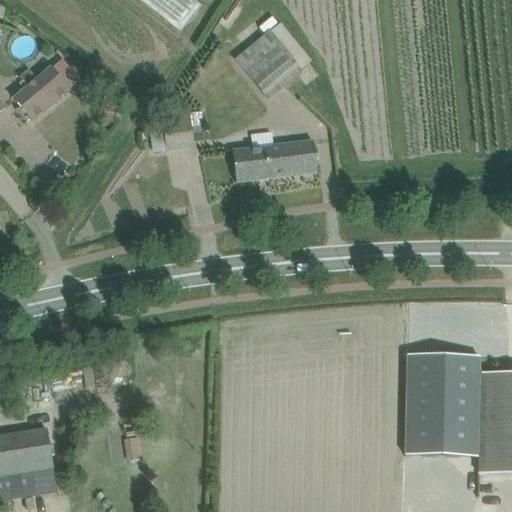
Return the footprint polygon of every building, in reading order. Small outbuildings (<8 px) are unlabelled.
[(148,0),(185,26),(203,0),(148,0)] [(246,76),(245,76),(266,102),(301,74),(270,35),(236,63),(246,76)] [(20,109),(17,111),(17,110),(16,111),(26,125),(28,123),(27,123),(29,121),(32,123),(68,92),(48,68),(35,79),(27,70),(18,78),(28,89),(13,102),(20,109)] [(103,105),(99,120),(114,124),(118,109),(103,105)] [(161,112),(165,152),(192,150),(192,144),(204,142),(200,114),(188,115),(187,110),(161,112)] [(232,153),(235,184),(317,174),(313,143),(232,153)] [(478,476),(511,477),(511,375),(480,375),(478,476)] [(0,511),(0,502),(56,494),(46,431),(0,438),(0,511)] [(123,442),(126,464),(140,461),(136,440),(123,442)]
